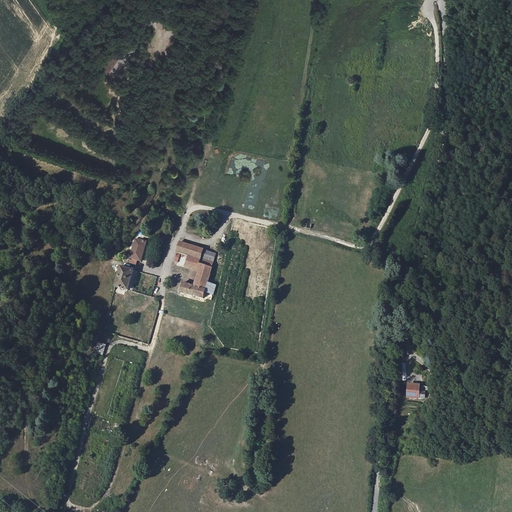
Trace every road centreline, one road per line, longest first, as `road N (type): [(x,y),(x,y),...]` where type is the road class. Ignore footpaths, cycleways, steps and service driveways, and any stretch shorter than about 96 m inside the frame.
road 1 (unclassified): [(441,0),(447,93),(435,168),(398,293),(373,511)]
road 2 (track): [(163,303),(113,480),(90,509),(78,510),(66,497),(109,345),(120,341)]
